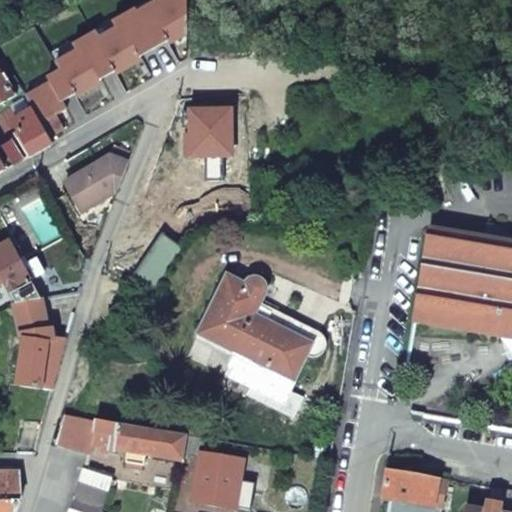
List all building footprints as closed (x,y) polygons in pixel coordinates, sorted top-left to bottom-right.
[(0,77),(0,105),(12,98),(1,79),(0,77)] [(51,146),(32,113),(13,123),(20,136),(14,139),(27,160),(39,153),(51,146)] [(1,148),(12,168),(23,162),(11,142),(1,148)] [(88,175),(64,188),(82,217),(115,198),(116,198),(128,169),(111,161),(88,175)] [(511,245),(431,233),(416,326),(511,341),(511,245)] [(42,303),(9,245),(0,250),(0,278),(3,284),(16,308),(42,303)] [(311,347),(254,318),(263,299),(264,296),(265,292),(264,287),(261,283),(257,281),(252,281),(246,284),(245,287),(228,279),(203,330),(235,345),(232,352),(236,354),(226,373),(284,403),(311,347)] [(18,388),(53,393),(57,379),(60,366),(67,341),(53,337),(55,330),(51,329),(42,303),(16,308),(22,343),(24,344),(18,388)] [(200,336),(232,352),(235,345),(203,330),(200,336)] [(188,438),(65,417),(57,446),(91,456),(94,446),(102,447),(102,453),(118,456),(119,450),(129,451),(127,464),(145,467),(147,455),(184,462),(188,438)] [(188,438),(204,441),(207,424),(207,423),(181,418),(178,436),(188,438)] [(204,441),(188,438),(184,462),(200,465),(202,455),(204,441)] [(244,462),(202,455),(200,465),(193,504),(235,511),(236,509),(240,482),(244,462)] [(101,511),(112,480),(84,471),(71,511),(101,511)] [(0,504),(19,504),(18,476),(11,476),(11,472),(0,472),(0,504)] [(442,511),(448,482),(389,473),(385,494),(384,502),(391,503),(441,511),(442,511)] [(240,482),(236,509),(250,511),(251,511),(255,494),(252,494),(254,484),(240,482)] [(500,508),(503,492),(490,489),(488,506),(500,508)] [(466,511),(511,511),(511,493),(503,492),(500,508),(488,506),(486,511),(473,511),(467,511),(466,511)] [(388,511),(441,511),(391,503),(388,511)]
